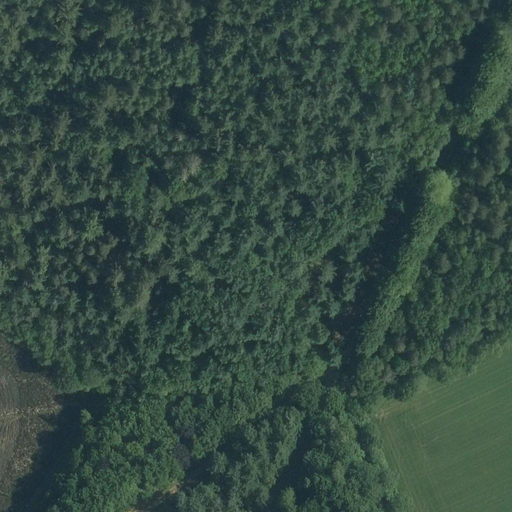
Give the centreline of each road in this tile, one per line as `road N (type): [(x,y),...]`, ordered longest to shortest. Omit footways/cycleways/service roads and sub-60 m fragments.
road 1 (track): [(332,368),(345,356),(506,0)]
road 2 (track): [(0,105),(59,122),(173,180),(237,225)]
road 3 (track): [(144,511),(332,368)]
road 4 (track): [(237,225),(287,272),(332,368)]
road 5 (track): [(421,190),(391,196),(328,239),(300,298)]
road 6 (track): [(384,511),(337,396)]
